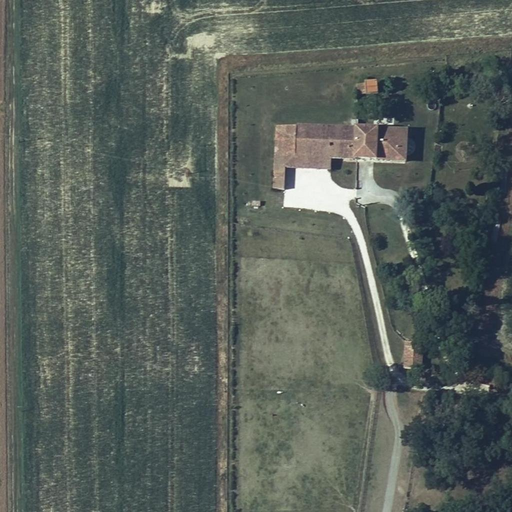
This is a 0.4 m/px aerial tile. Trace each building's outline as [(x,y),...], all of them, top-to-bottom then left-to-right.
[(354,90),(354,100),(374,99),(374,89),(354,90)] [(347,131),(273,129),(269,186),(283,187),(284,167),(285,157),(328,158),(354,159),(354,131),(354,126),(347,126),(347,131)] [(354,131),(354,159),(401,161),(402,133),(354,131)] [(328,158),(285,157),(284,167),(327,169),(328,158)] [(401,366),(401,368),(402,372),(417,372),(419,348),(404,347),(401,366)]
